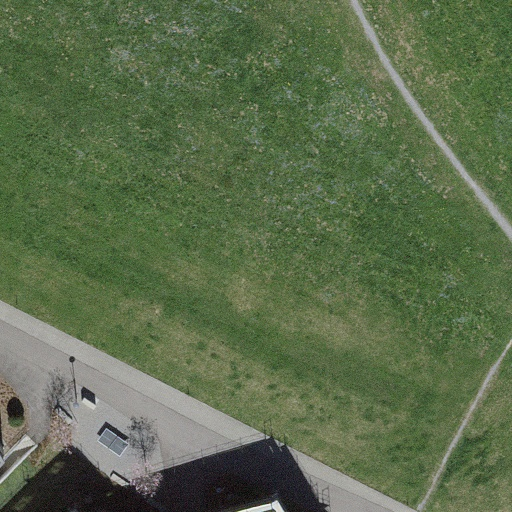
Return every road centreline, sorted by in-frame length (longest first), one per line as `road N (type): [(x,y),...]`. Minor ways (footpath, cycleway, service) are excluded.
road 1 (unknown): [(0,345),(302,511)]
road 2 (track): [(511,236),(355,0)]
